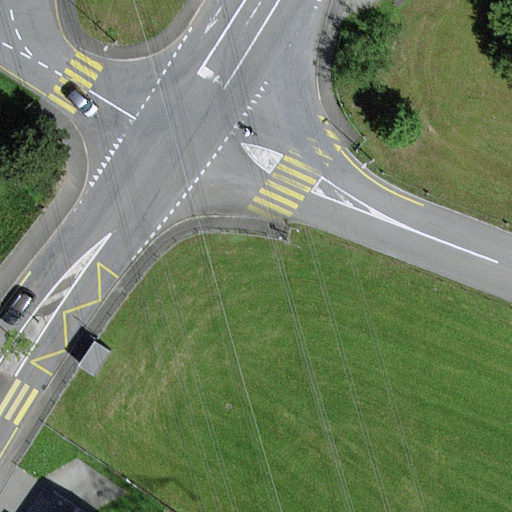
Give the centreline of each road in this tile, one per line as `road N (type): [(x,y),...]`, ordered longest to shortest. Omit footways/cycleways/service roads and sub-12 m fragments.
road 1 (unclassified): [(511,269),(178,137)]
road 2 (tertiary): [(0,385),(178,137)]
road 3 (unclassified): [(178,137),(0,44)]
road 4 (tertiary): [(178,137),(263,0)]
